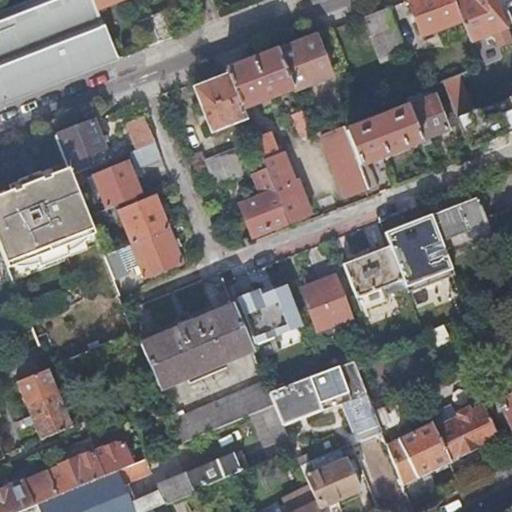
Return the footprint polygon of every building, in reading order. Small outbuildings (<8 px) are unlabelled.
[(96,9),(92,0),(33,0),(0,13),(0,104),(117,59),(96,9)] [(92,0),(96,9),(117,0),(92,0)] [(455,5),(452,0),(407,0),(421,35),(461,20),(455,5)] [(466,0),(455,5),(461,20),(464,28),(469,42),(505,27),(493,0),(466,0)] [(408,56),(389,7),(363,17),(381,65),(408,56)] [(164,11),(149,17),(150,18),(159,43),(173,37),(164,11)] [(134,24),(144,49),(159,43),(150,18),(134,24)] [(331,76),(315,36),(276,50),(292,88),(293,91),(294,91),(331,76)] [(292,88),(276,50),(226,70),(227,74),(241,108),(262,100),(263,102),(274,98),(273,95),(292,88)] [(241,108),(227,74),(192,88),(209,131),(245,117),(241,108)] [(505,135),(511,132),(511,95),(492,103),(505,135)] [(407,106),(420,140),(447,129),(433,96),(407,106)] [(469,149),(505,135),(492,103),(456,117),(469,149)] [(365,163),(420,140),(407,106),(345,131),(344,127),(319,137),(339,185),(363,177),(369,192),(377,189),(371,171),(365,163)] [(312,134),(303,112),(292,116),(300,134),(304,136),(312,134)] [(154,143),(143,118),(127,124),(136,149),(154,143)] [(104,150),(93,121),(56,135),(67,164),(104,150)] [(137,162),(159,154),(154,143),(136,149),(132,151),(137,162)] [(266,167),(288,222),(312,212),(299,180),(294,181),(283,154),(271,159),(265,144),(257,147),(265,167),(266,167)] [(214,188),(223,184),(250,173),(239,146),(203,159),(214,188)] [(105,209),(140,195),(126,162),(92,176),(105,209)] [(42,178),(52,174),(50,167),(40,171),(42,178)] [(252,236),(288,222),(266,167),(265,167),(252,172),(261,195),(240,204),(252,236)] [(0,194),(0,251),(7,269),(38,256),(41,265),(70,253),(67,246),(95,234),(90,221),(88,216),(76,186),(71,174),(71,173),(69,168),(52,174),(42,178),(40,171),(39,170),(15,178),(16,180),(19,187),(9,191),(0,194)] [(84,182),(80,171),(71,174),(76,186),(84,182)] [(6,184),(9,191),(19,187),(16,180),(6,184)] [(200,193),(206,207),(229,198),(223,184),(214,188),(200,193)] [(130,245),(168,229),(153,195),(116,210),(130,245)] [(492,237),(485,219),(477,197),(430,216),(433,224),(445,255),(492,237)] [(511,207),(485,219),(492,237),(497,248),(511,242),(511,207)] [(103,216),(101,211),(88,216),(90,221),(103,216)] [(453,275),(445,255),(433,224),(386,242),(388,246),(404,287),(406,292),(453,275)] [(182,264),(168,229),(130,245),(145,280),(182,264)] [(388,246),(342,264),(355,298),(381,288),(384,295),(404,287),(388,246)] [(104,256),(113,280),(127,274),(117,250),(104,256)] [(70,253),(41,265),(44,271),(73,260),(70,253)] [(350,320),(335,279),(302,292),(318,332),(350,320)] [(302,325),(287,286),(260,296),(258,290),(238,299),(256,344),(302,325)] [(252,346),(234,305),(195,322),(193,318),(186,321),(179,324),(181,327),(140,345),(157,386),(187,374),(189,378),(227,363),(224,358),(252,346)] [(450,340),(442,326),(432,330),(439,345),(450,340)] [(353,361),(270,393),(275,404),(285,428),(343,404),(359,442),(382,433),(353,361)] [(71,427),(47,369),(17,382),(40,440),(71,427)] [(275,404),(270,393),(264,380),(171,420),(181,444),(248,415),(275,404)] [(497,401),(511,431),(511,380),(499,387),(501,393),(503,398),(499,400),(497,401)] [(497,401),(483,408),(498,438),(511,431),(497,401)] [(285,428),(275,404),(248,415),(268,461),(294,450),(285,428)] [(450,462),(498,438),(483,408),(481,405),(470,411),(468,407),(456,413),(457,417),(434,429),(450,462)] [(434,429),(432,424),(387,445),(403,485),(450,462),(434,429)] [(334,436),(295,452),(300,465),(315,458),(339,448),(334,436)] [(114,471),(129,465),(119,443),(93,453),(93,452),(60,465),(61,468),(46,474),(52,487),(56,496),(114,471)] [(150,471),(144,459),(129,465),(114,471),(56,496),(37,503),(41,511),(145,511),(156,508),(178,499),(241,472),(234,454),(170,481),(158,486),(160,492),(131,504),(122,483),(150,471)] [(321,470),(315,458),(300,465),(316,501),(319,509),(361,491),(347,459),(321,470)] [(0,511),(15,511),(34,505),(30,496),(23,480),(0,489),(0,511)] [(37,503),(56,496),(52,487),(30,496),(34,505),(37,503)] [(380,511),(374,496),(342,510),(342,511),(380,511)] [(320,511),(319,509),(316,501),(294,511),(320,511)] [(34,505),(15,511),(41,511),(37,503),(34,505)]
